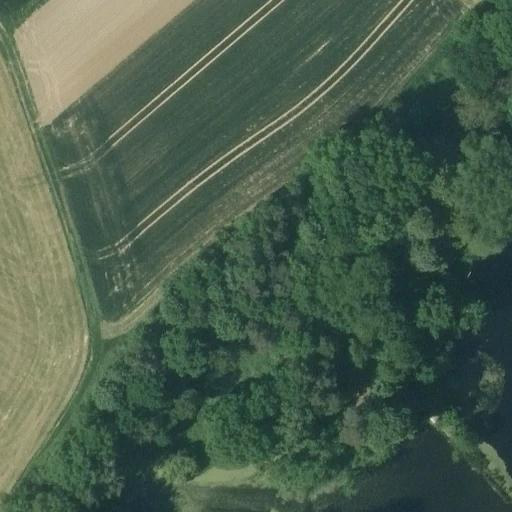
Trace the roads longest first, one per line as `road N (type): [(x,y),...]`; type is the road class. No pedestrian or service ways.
road 1 (track): [(110,383),(0,29)]
road 2 (track): [(500,0),(346,158),(293,197)]
road 3 (track): [(293,197),(287,232),(302,331),(322,365)]
road 4 (track): [(22,511),(110,383)]
